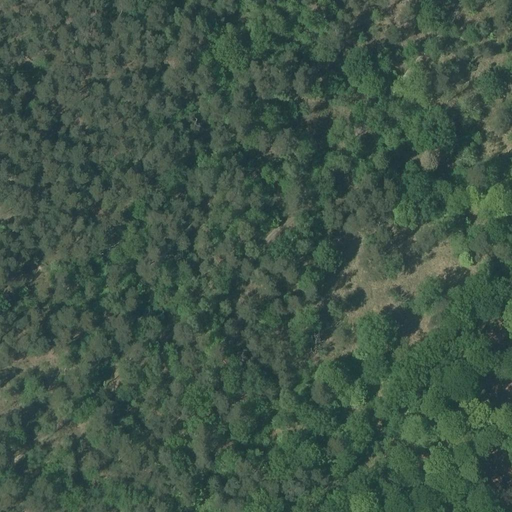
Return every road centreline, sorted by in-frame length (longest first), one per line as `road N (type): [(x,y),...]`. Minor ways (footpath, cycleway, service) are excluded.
road 1 (track): [(0,468),(201,303),(371,117),(462,0)]
road 2 (unclassified): [(319,511),(511,270)]
